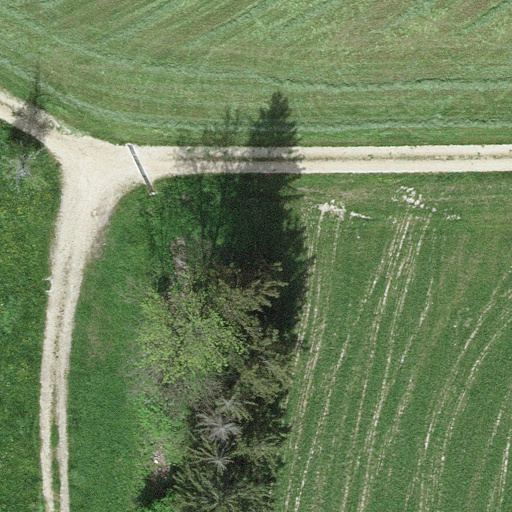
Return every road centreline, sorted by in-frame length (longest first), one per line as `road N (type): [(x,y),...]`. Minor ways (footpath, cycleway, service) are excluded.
road 1 (track): [(511,159),(102,159)]
road 2 (track): [(102,159),(66,302),(63,511)]
